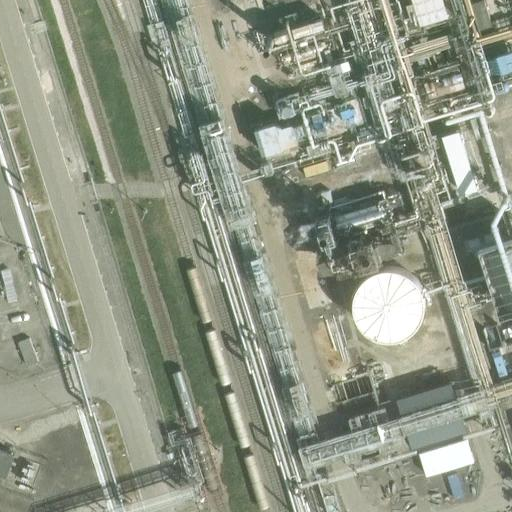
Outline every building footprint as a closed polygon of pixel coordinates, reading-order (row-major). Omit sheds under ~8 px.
[(412,0),(412,7),(422,7),(421,16),(455,18),(456,0),(412,0)] [(337,274),(404,249),(383,191),(351,203),(354,211),(344,215),(342,207),(319,216),(333,252),(292,267),(308,310),(345,296),(337,274)] [(500,229),(496,216),(458,228),(462,241),(500,229)] [(490,260),(508,311),(511,309),(511,247),(508,248),(510,254),(490,260)] [(426,311),(426,304),(426,298),(424,291),(421,285),(417,280),(411,276),(406,272),(399,270),(393,269),(386,269),(379,271),(373,274),(368,278),(363,282),(359,288),(357,294),(356,301),(356,308),(357,314),(359,320),(363,326),(368,331),(373,335),(379,338),(386,339),(392,340),(399,339),(405,336),(411,333),(416,329),(421,323),(424,317),(426,311)] [(451,382),(407,396),(397,399),(412,448),(467,432),(451,382)] [(15,456),(0,450),(0,475),(7,478),(15,456)]
